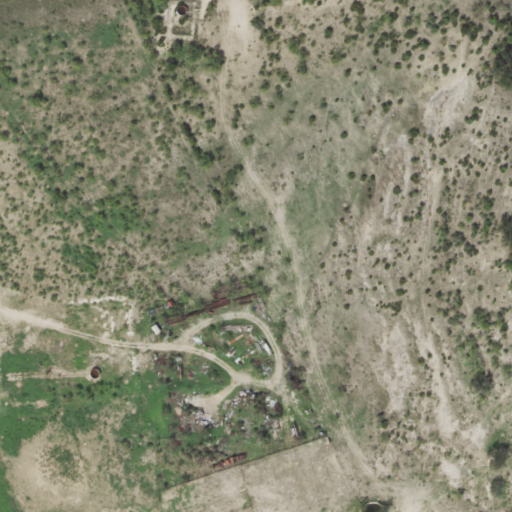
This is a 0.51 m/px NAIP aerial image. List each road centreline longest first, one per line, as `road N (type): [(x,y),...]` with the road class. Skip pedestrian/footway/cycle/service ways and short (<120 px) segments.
road 1 (track): [(403,511),(424,484),(429,399),(409,370),(409,256),(498,37),(498,0)]
road 2 (track): [(313,511),(286,419),(217,365),(0,323)]
